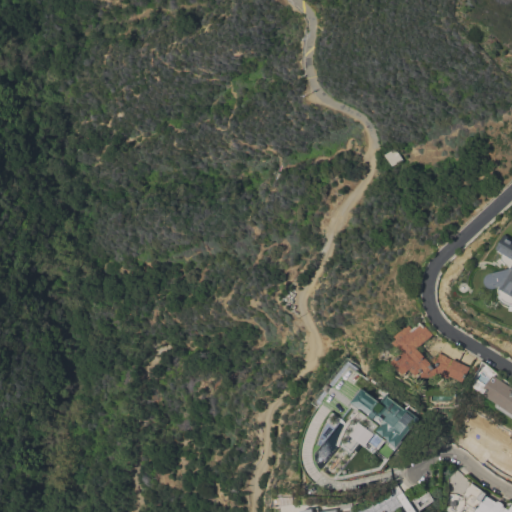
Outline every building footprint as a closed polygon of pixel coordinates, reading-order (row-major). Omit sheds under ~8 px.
[(390,166),(383,155),(393,149),(400,160),(390,166)] [(511,303),(508,301),(506,300),(505,298),(503,295),(503,292),(502,288),(497,289),(495,289),(492,288),(490,286),(489,284),(488,282),(488,280),(489,277),(491,275),(492,274),(511,268),(511,257),(498,249),(506,234),(511,237),(511,303)] [(464,382),(451,376),(450,379),(447,377),(446,379),(438,375),(438,378),(423,377),(423,375),(417,380),(410,372),(405,377),(393,364),(405,352),(403,349),(402,351),(395,343),(399,339),(396,337),(407,327),(407,328),(410,326),(413,329),(422,322),(434,335),(419,349),(430,361),(436,356),(438,357),(440,353),(471,368),(464,382)] [(511,417),(497,407),(499,405),(484,395),(487,390),(485,388),(493,375),(511,387),(511,417)] [(386,394),(381,402),(361,389),(351,403),(373,418),(366,428),(380,437),(381,436),(397,447),(418,416),(386,394)] [(483,491),(487,494),(486,495),(497,502),(498,501),(500,502),(502,502),(504,504),(504,505),(503,506),(509,510),(511,505),(511,511),(474,511),(465,506),(466,504),(466,503),(466,502),(464,500),(464,499),(464,497),(464,495),(465,495),(464,494),(471,483),(483,491)] [(303,511),(319,508),(319,511),(325,511),(337,510),(337,511),(351,511),(350,508),(341,509),(340,505),(352,503),(352,506),(396,487),(400,493),(403,491),(410,502),(420,494),(426,490),(434,501),(420,511),(303,511)] [(290,498),(294,497),(295,504),(282,506),(281,497),(283,497),(290,498)]
